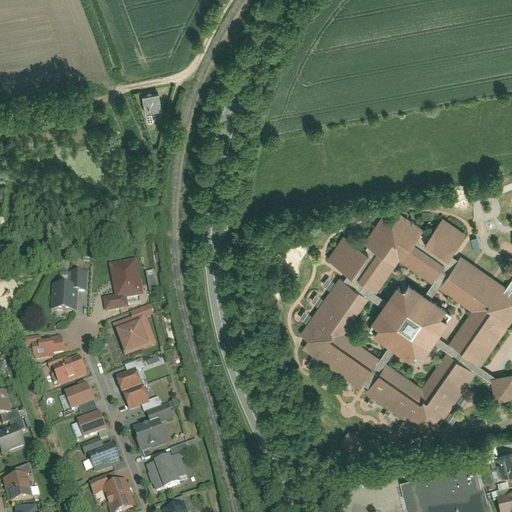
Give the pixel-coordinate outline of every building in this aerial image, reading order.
[(163,91),(146,93),(148,111),(165,109),(163,91)] [(422,433),(428,424),(438,431),(477,373),(490,382),(493,399),(511,395),(511,371),(495,375),(482,366),(511,321),(511,279),(507,286),(463,256),(460,261),(452,256),(467,235),(443,219),(430,238),(422,233),(425,229),(399,212),(394,220),(385,213),(365,242),(370,245),(366,252),(343,237),(328,260),(348,274),(344,281),(340,279),(301,336),(308,341),(303,349),(360,387),(362,384),(369,389),(366,395),(422,433)] [(103,299),(105,314),(128,310),(126,299),(143,297),(137,261),(110,266),(116,297),(103,299)] [(156,271),(148,273),(152,295),(161,294),(156,271)] [(52,284),(51,311),(76,313),(77,291),(85,291),(86,274),(71,273),(71,285),(52,284)] [(325,284),(333,288),(337,280),(328,276),(325,284)] [(321,305),(325,298),(318,293),(314,300),(321,305)] [(133,320),(114,326),(125,357),(157,346),(148,320),(154,318),(150,307),(131,314),(133,320)] [(41,336),(24,339),(25,348),(33,347),(35,359),(65,354),(63,337),(42,340),(41,336)] [(86,376),(79,357),(52,367),(59,386),(86,376)] [(130,411),(151,404),(145,387),(142,388),(136,372),(116,378),(122,395),(124,395),(130,411)] [(95,403),(88,385),(65,393),(72,412),(95,403)] [(6,390),(0,391),(0,414),(11,412),(6,390)] [(465,405),(470,400),(464,394),(459,400),(465,405)] [(150,424),(133,429),(141,452),(167,443),(160,424),(174,419),(169,406),(146,414),(150,424)] [(107,430),(100,413),(78,423),(85,439),(107,430)] [(17,425),(0,431),(0,448),(2,453),(24,444),(17,425)] [(122,464),(113,442),(104,446),(102,439),(79,448),(84,460),(90,458),(96,474),(122,464)] [(511,455),(494,459),(498,480),(511,476),(511,455)] [(146,467),(155,492),(180,483),(179,481),(187,477),(179,456),(172,459),(172,457),(146,467)] [(487,511),(476,464),(402,482),(409,511),(487,511)] [(3,479),(8,502),(31,497),(26,474),(3,479)] [(124,511),(136,508),(125,479),(109,485),(106,478),(88,484),(92,496),(103,492),(110,511),(124,511)] [(511,511),(511,498),(497,501),(499,511),(511,511)]
